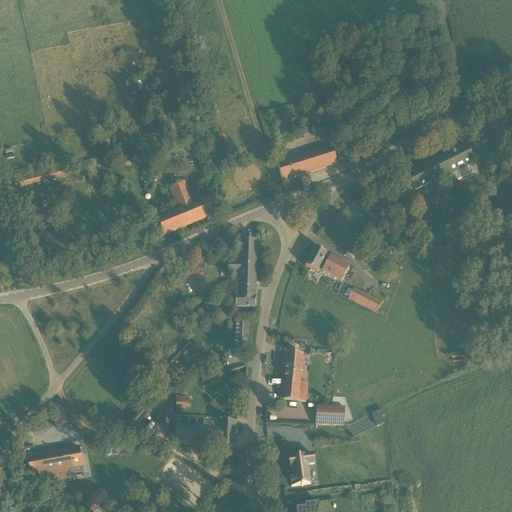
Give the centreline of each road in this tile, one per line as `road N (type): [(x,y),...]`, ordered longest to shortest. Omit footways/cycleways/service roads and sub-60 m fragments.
road 1 (unclassified): [(258,511),(249,413),(270,294),(290,244)]
road 2 (track): [(256,495),(163,445),(72,417),(56,385)]
road 3 (track): [(218,0),(283,203)]
road 4 (tertiary): [(344,177),(436,123),(511,98)]
road 5 (unclassified): [(56,385),(159,255)]
road 6 (tertiary): [(17,296),(159,255)]
